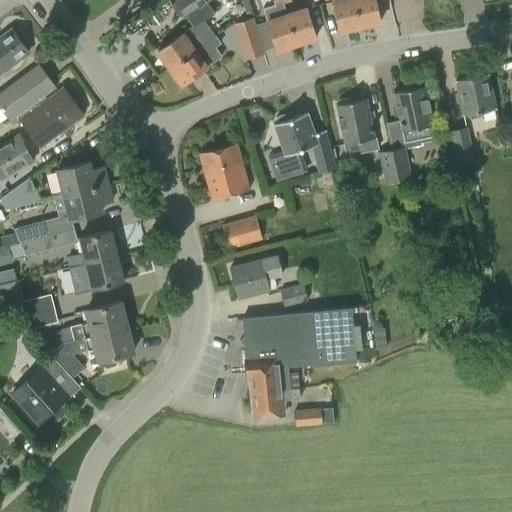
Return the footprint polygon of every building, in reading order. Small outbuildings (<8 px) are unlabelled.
[(171,0),(183,18),(186,16),(192,25),(201,18),(203,20),(213,13),(206,3),(210,0),(171,0)] [(286,14),(283,4),(281,0),(272,0),(274,4),(262,8),(276,50),(296,44),(286,14)] [(333,0),(340,31),(360,27),(354,0),(333,0)] [(354,0),(360,27),(379,22),(374,0),(354,0)] [(286,14),(296,44),(316,37),(306,7),(286,14)] [(182,32),(156,51),(169,68),(194,49),(204,43),(214,35),(209,28),(203,20),(201,18),(192,25),(182,32)] [(251,18),(234,23),(245,58),(263,52),(251,18)] [(0,71),(29,50),(12,27),(0,36),(0,71)] [(194,49),(169,68),(181,85),(207,66),(221,56),(214,46),(219,43),(214,35),(204,43),(194,49)] [(55,85),(38,63),(0,91),(0,105),(10,119),(18,113),(22,118),(21,119),(40,144),(82,113),(83,113),(84,112),(79,106),(80,106),(79,102),(77,98),(75,95),(72,93),(69,91),(68,92),(63,86),(62,87),(63,87),(48,98),(44,93),(55,85)] [(496,108),(489,73),(455,80),(462,116),(469,114),(469,119),(480,116),(479,112),(496,108)] [(398,119),(387,122),(393,148),(400,180),(412,177),(404,141),(435,134),(425,85),(393,92),(398,119)] [(367,98),(335,104),(343,144),(360,141),(363,152),(377,148),(378,148),(373,125),(367,98)] [(283,151),(268,156),(276,178),(303,169),(297,151),(310,146),(318,144),(314,133),(307,112),(292,117),(290,111),(274,117),(276,123),(274,124),(283,151)] [(473,158),(466,126),(449,130),(456,162),(473,158)] [(318,144),(310,146),(317,171),(334,167),(326,136),(324,130),(314,133),(318,144)] [(0,174),(2,178),(33,159),(18,132),(0,142),(0,174)] [(249,189),(236,142),(198,153),(211,200),(249,189)] [(393,148),(378,152),(383,179),(384,183),(388,182),(400,180),(393,148)] [(57,169),(63,193),(108,181),(103,165),(93,168),(91,160),(57,169)] [(40,199),(30,174),(4,193),(0,196),(6,208),(40,199)] [(112,200),(108,181),(63,193),(64,194),(54,196),(59,215),(69,213),(70,218),(73,218),(103,210),(101,203),(112,200)] [(6,246),(20,242),(75,228),(73,218),(70,218),(69,213),(59,215),(14,227),(16,232),(0,236),(3,246),(6,246)] [(262,238),(256,215),(221,225),(227,248),(262,238)] [(75,228),(20,242),(24,252),(25,254),(79,240),(75,228)] [(82,262),(117,254),(111,229),(80,237),(83,252),(79,253),(82,262)] [(6,246),(9,256),(24,252),(20,242),(6,246)] [(0,247),(0,264),(11,262),(9,256),(6,246),(0,247)] [(124,280),(117,254),(82,262),(84,273),(88,272),(92,287),(124,280)] [(283,275),(277,254),(229,267),(238,298),(269,290),(269,289),(276,287),(274,277),(283,275)] [(308,300),(303,283),(280,290),(285,306),(308,300)] [(20,315),(54,307),(50,292),(9,304),(20,315)] [(69,325),(73,339),(127,325),(121,300),(86,308),(89,321),(69,325)] [(250,392),(290,389),(288,370),(282,371),(282,367),(315,364),(316,364),(356,361),(351,306),(241,317),(246,358),(244,358),(247,377),(249,377),(250,392)] [(54,307),(20,315),(31,327),(57,320),(54,307)] [(127,325),(73,339),(75,351),(95,347),(98,359),(99,359),(100,364),(105,366),(114,364),(117,360),(116,355),(133,351),(127,325)] [(84,366),(63,342),(48,346),(74,375),(84,366)] [(61,367),(52,357),(11,393),(38,423),(69,394),(52,376),(61,367)] [(299,388),(290,389),(250,392),(252,416),(286,413),(285,400),(300,398),(299,388)] [(322,424),(320,407),(293,409),(295,426),(322,424)] [(0,445),(6,440),(2,435),(14,424),(0,408),(0,445)]
